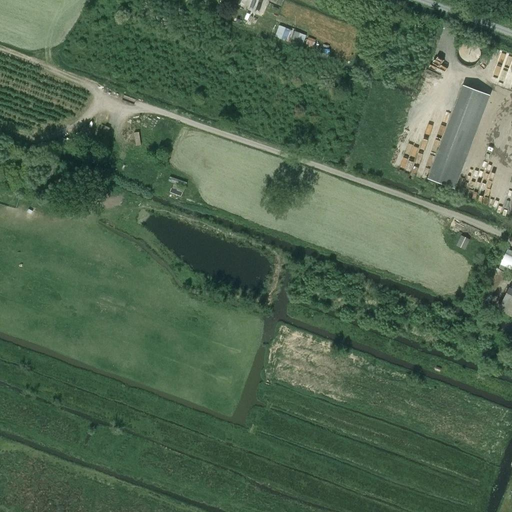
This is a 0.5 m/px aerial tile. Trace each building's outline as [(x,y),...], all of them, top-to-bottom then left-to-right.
[(298,15),(300,8),(285,5),(283,12),(298,15)] [(305,46),(312,48),(315,40),(308,38),(305,46)] [(461,83),(427,177),(455,187),(489,93),(461,83)] [(491,137),(487,149),(499,152),(502,141),(491,137)] [(482,186),(492,154),(487,153),(477,185),(482,186)] [(470,162),(466,174),(472,176),(476,164),(470,162)] [(173,185),(171,192),(184,196),(188,181),(171,176),(168,183),(173,185)] [(477,197),(475,201),(496,208),(498,203),(477,197)] [(446,237),(455,220),(443,214),(434,231),(446,237)] [(442,243),(444,237),(432,233),(430,238),(442,243)] [(469,240),(461,235),(456,245),(464,250),(469,240)] [(511,288),(509,287),(498,309),(511,316),(511,288)]
